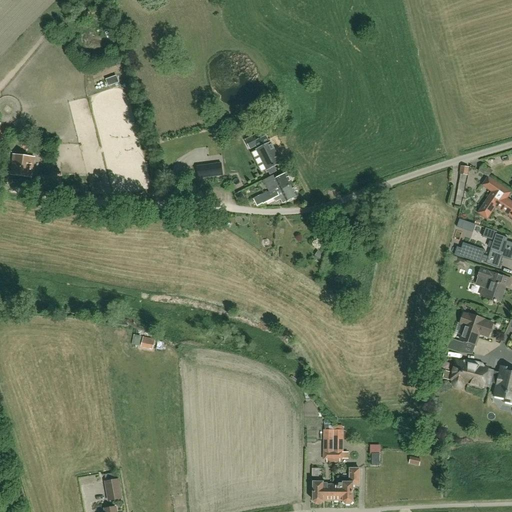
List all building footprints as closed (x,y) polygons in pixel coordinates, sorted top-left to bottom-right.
[(95,4),(86,10),(89,16),(99,10),(95,4)] [(281,164),(271,142),(256,149),(267,171),(268,170),(270,175),(277,172),(274,167),(281,164)] [(34,158),(14,155),(11,175),(31,177),(34,158)] [(480,163),(476,168),(484,174),(488,169),(480,163)] [(211,166),(197,168),(199,179),(212,177),(223,175),(221,165),(211,166)] [(460,175),(459,185),(455,204),(461,206),(465,184),(465,183),(467,176),(468,176),(469,167),(461,166),(459,175),(460,175)] [(255,204),(292,185),(286,173),(276,179),(274,176),(265,181),(266,185),(264,186),(267,193),(253,199),(255,204)] [(498,183),(489,177),(488,177),(487,177),(481,186),(491,193),(478,213),(488,219),(496,207),(511,218),(511,202),(505,198),(506,195),(509,192),(498,184),(498,183)] [(292,185),(255,204),(257,207),(262,204),(263,204),(274,199),(276,202),(281,200),(283,204),(287,202),(298,196),(292,185)] [(344,212),(342,219),(364,224),(366,217),(344,212)] [(457,226),(464,229),(466,222),(459,219),(457,226)] [(511,243),(506,241),(506,239),(507,238),(496,234),(497,232),(486,228),(483,237),(494,241),(488,257),(483,255),(485,250),(463,243),(461,248),(457,247),(454,255),(458,256),(480,264),(481,260),(486,262),(486,263),(498,268),(498,267),(501,257),(511,260),(511,243)] [(453,229),(450,237),(458,240),(461,231),(453,229)] [(325,255),(318,250),(314,255),(321,260),(325,255)] [(511,281),(511,279),(489,272),(489,271),(480,268),(477,278),(478,278),(475,286),(482,288),(480,296),(486,299),(486,297),(500,302),(505,287),(510,288),(511,284),(511,281)] [(480,334),(488,337),(489,335),(493,331),(494,329),(491,328),(493,322),(484,319),(469,314),(469,315),(464,313),(461,323),(465,325),(461,339),(476,344),(480,334)] [(141,347),(153,350),(155,340),(143,337),(141,347)] [(451,340),(448,349),(461,353),(464,344),(451,340)] [(456,360),(456,361),(451,379),(454,379),(453,384),(454,386),(460,387),(462,386),(463,382),(484,387),(488,368),(482,367),(482,364),(478,363),(477,365),(456,360)] [(511,369),(501,367),(498,378),(494,396),(506,399),(505,402),(511,403),(511,372),(511,373),(511,372),(511,369)] [(326,463),(333,463),(333,452),(332,452),(333,431),(323,431),(323,446),(323,460),(326,460),(326,463)] [(349,452),(342,452),(342,448),(342,431),(333,431),(332,452),(333,452),(333,463),(339,463),(339,460),(342,460),(342,459),(348,459),(349,452)] [(410,457),(409,460),(409,464),(419,466),(420,459),(410,457)] [(333,485),(333,500),(342,501),(345,504),(350,504),(353,501),(353,485),(359,485),(359,469),(350,469),(350,483),(343,483),(343,484),(339,484),(339,485),(333,485)] [(107,492),(109,501),(121,498),(118,480),(105,482),(107,492)] [(333,500),(333,485),(327,485),(327,484),(323,484),(323,482),(313,482),(313,501),(316,504),(320,504),(323,500),(333,500)]
